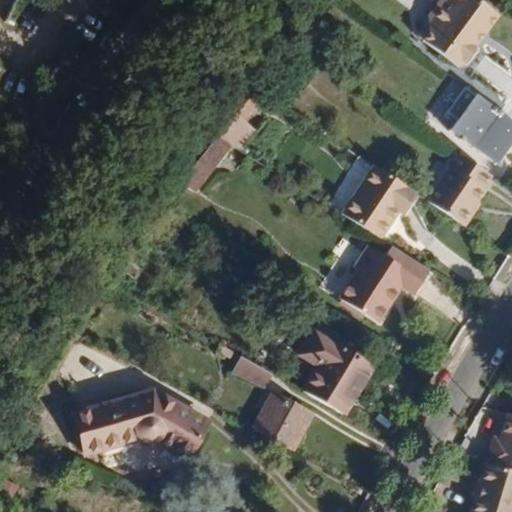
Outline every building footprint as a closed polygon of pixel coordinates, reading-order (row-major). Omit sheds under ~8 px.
[(474,43),(494,15),(473,0),(438,0),(412,36),(454,68),(456,64),(464,65),(474,51),(474,43)] [(511,139),(511,124),(462,88),(444,113),(455,121),(448,130),(485,158),(501,135),(510,141),(511,139)] [(225,142),(265,96),(254,89),(215,134),(225,142)] [(193,193),(229,146),(215,134),(177,182),(193,193)] [(494,164),(510,141),(501,135),(485,158),(494,164)] [(478,186),(487,175),(452,151),(443,163),(446,166),(421,200),(460,226),(470,210),(467,207),(481,189),(478,186)] [(380,216),(387,207),(393,210),(397,213),(410,192),(368,164),(336,214),(375,239),(387,220),(380,216)] [(156,234),(169,213),(158,207),(143,226),(156,234)] [(387,220),(393,210),(387,207),(380,216),(387,220)] [(410,295),(425,270),(386,246),(380,256),(364,246),(350,268),(354,271),(335,297),(375,324),(398,288),(410,295)] [(342,416),(370,369),(309,332),(294,356),(312,368),(298,391),(342,416)] [(270,375),(236,357),(228,371),(261,390),(270,375)] [(204,424),(148,394),(70,417),(81,455),(139,439),(144,441),(150,439),(184,459),(204,424)] [(287,452),(307,416),(268,395),(248,430),(287,452)] [(511,413),(507,412),(496,449),(490,446),(485,461),(511,469),(511,413)] [(511,511),(511,469),(485,461),(470,511),(511,511)]
